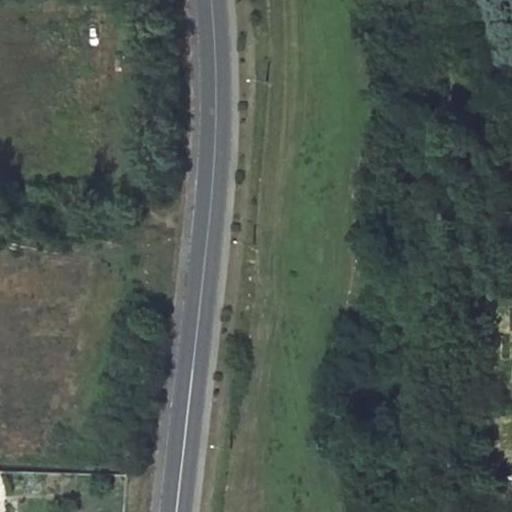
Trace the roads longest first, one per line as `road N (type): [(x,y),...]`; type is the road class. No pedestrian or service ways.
road 1 (primary): [(209,0),(218,94),(181,511)]
road 2 (track): [(511,289),(484,294),(434,253),(413,197),(420,149),(456,79),(427,0)]
